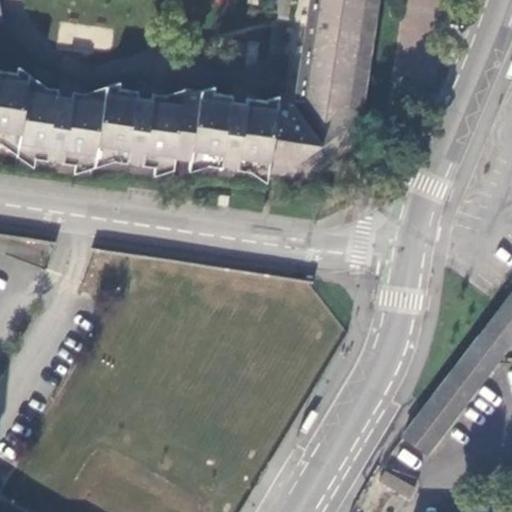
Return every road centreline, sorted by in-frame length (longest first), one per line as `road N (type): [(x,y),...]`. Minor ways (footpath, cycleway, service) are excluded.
road 1 (residential): [(413,245),(381,254),(87,213)]
road 2 (tertiary): [(413,245),(386,359),(295,511)]
road 3 (tertiary): [(497,0),(423,182),(413,245)]
road 4 (residential): [(0,413),(78,284),(71,257)]
